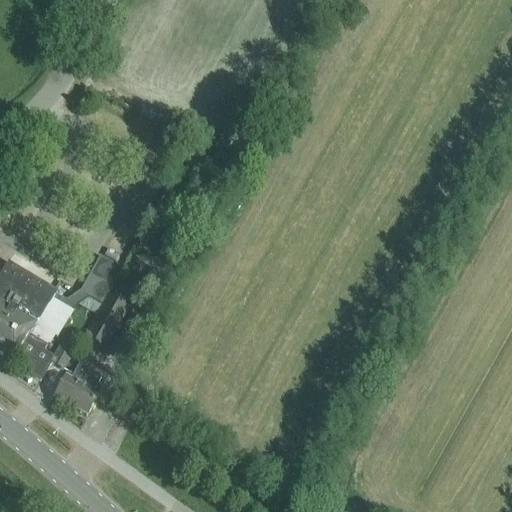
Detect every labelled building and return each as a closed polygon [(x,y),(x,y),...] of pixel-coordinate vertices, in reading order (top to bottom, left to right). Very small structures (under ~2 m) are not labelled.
[(223,142),(215,157),(233,167),(241,151),(235,148),(223,142)] [(70,311),(77,306),(94,316),(121,271),(100,258),(79,294),(65,304),(70,311)] [(0,354),(13,362),(34,325),(37,326),(56,293),(7,264),(0,276),(0,354)] [(158,301),(164,288),(165,287),(148,278),(141,292),(158,301)] [(106,350),(129,308),(108,296),(85,338),(106,350)] [(149,320),(137,313),(127,331),(139,338),(149,320)] [(60,346),(50,364),(64,373),(75,354),(60,346)] [(93,393),(103,375),(80,363),(70,381),(65,378),(54,399),(87,417),(99,396),(93,393)]
